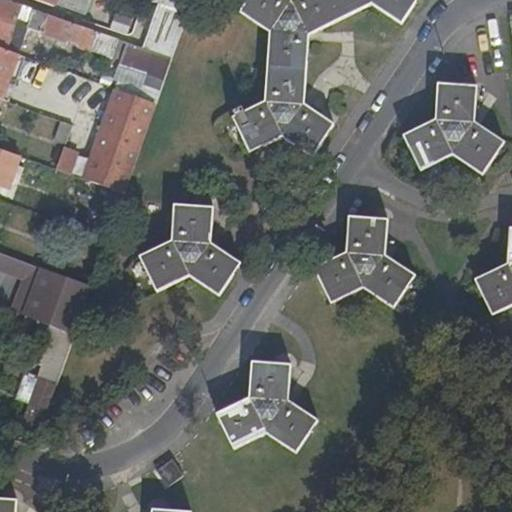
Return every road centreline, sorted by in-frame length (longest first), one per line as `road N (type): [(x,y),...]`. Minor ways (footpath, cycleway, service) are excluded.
road 1 (residential): [(349,159),(203,390),(151,439),(102,460),(42,468),(0,448)]
road 2 (residential): [(476,0),(436,30),(349,159)]
road 3 (residential): [(349,159),(384,189),(447,210),(511,189)]
